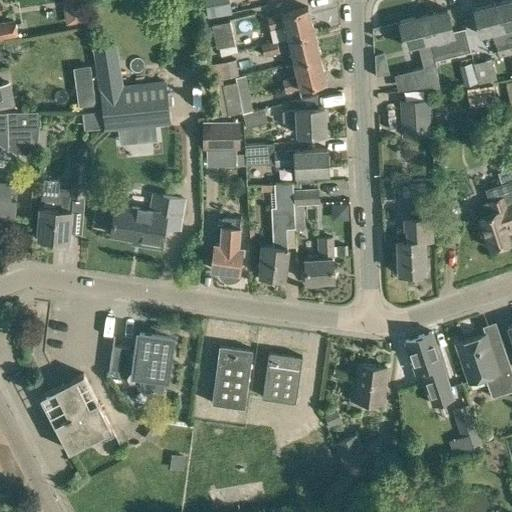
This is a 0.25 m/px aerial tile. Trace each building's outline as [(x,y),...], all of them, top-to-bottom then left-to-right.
[(205,0),(209,16),(232,11),(230,0),(205,0)] [(511,0),(507,0),(498,2),(510,53),(511,52),(511,0)] [(66,24),(88,21),(85,2),(64,5),(66,24)] [(499,56),(510,53),(498,2),(475,8),(481,35),(493,32),(499,56)] [(288,38),(313,32),(306,7),(281,13),(268,16),(270,29),(284,25),(288,38)] [(430,42),(455,36),(448,9),(423,15),(430,42)] [(432,49),(430,42),(423,15),(400,21),(406,48),(419,45),(424,66),(394,74),(398,89),(428,86),(429,90),(440,87),(439,78),(435,65),(432,49)] [(0,39),(18,36),(15,20),(0,22),(0,39)] [(217,48),(235,44),(230,20),(211,24),(217,48)] [(294,63),(319,57),(313,32),(288,38),(294,63)] [(265,56),(280,52),(277,40),(261,44),(263,53),(265,56)] [(123,82),(120,64),(117,44),(93,48),(99,85),(123,82)] [(319,57),(294,63),(297,75),(283,79),(286,91),(300,88),(300,89),(326,82),(319,57)] [(479,82),(491,80),(491,78),(496,77),(491,57),(488,58),(486,59),(474,62),(479,82)] [(216,78),(231,76),(228,60),(228,59),(213,62),(216,78)] [(253,109),(246,73),(235,75),(236,81),(223,83),(222,78),(215,80),(222,115),(253,109)] [(123,82),(99,85),(99,88),(100,88),(104,128),(118,127),(154,123),(171,121),(166,80),(159,80),(159,78),(123,82)] [(0,108),(15,105),(10,81),(0,82),(0,108)] [(402,135),(430,133),(428,97),(400,99),(402,135)] [(326,132),(324,106),(296,107),(296,108),(282,113),(283,121),(297,120),(298,134),(326,132)] [(246,127),(268,122),(264,107),(243,113),(246,127)] [(443,120),(442,109),(438,109),(434,109),(435,120),(443,120)] [(240,148),(240,120),(203,120),(203,148),(240,148)] [(154,123),(118,127),(120,143),(156,139),(154,123)] [(274,151),(274,142),(265,143),(245,144),(245,156),(246,163),(266,162),(266,165),(296,163),(297,181),(314,180),(313,173),(329,173),(327,148),(274,151)] [(85,196),(88,162),(72,161),(71,174),(70,188),(59,187),(59,196),(42,194),(41,207),(40,207),(37,237),(68,239),(71,209),(69,209),(70,195),(85,196)] [(15,214),(18,174),(0,172),(0,219),(2,220),(2,213),(15,214)] [(511,242),(506,228),(511,225),(511,180),(507,182),(486,189),(490,200),(484,202),(481,205),(479,208),(479,211),(479,216),(482,224),(478,225),(481,234),(485,233),(490,249),(511,242)] [(432,237),(431,216),(432,216),(430,181),(410,182),(412,217),(404,217),(405,226),(407,226),(408,239),(397,239),(399,272),(426,270),(424,238),(432,237)] [(293,188),(293,182),(285,182),(286,205),(294,205),(293,188)] [(294,205),(295,229),(305,228),(304,203),(320,203),(319,187),(293,188),(294,205)] [(178,227),(183,198),(154,193),(152,210),(116,204),(116,201),(97,199),(93,220),(112,224),(111,234),(132,237),(131,242),(160,246),(163,225),(178,227)] [(239,246),(241,218),(222,217),(221,243),(214,242),(210,268),(240,271),(243,246),(239,246)] [(261,245),(259,262),(263,262),(261,275),(263,282),(271,283),(275,277),(285,278),(288,248),(287,229),(272,230),(273,246),(261,245)] [(334,258),(333,235),(317,236),(318,252),(302,253),(302,257),(308,257),(308,259),(305,259),(306,281),(309,285),(318,285),(321,280),(335,279),(333,258),(334,258)] [(334,246),(334,255),(348,254),(347,245),(334,246)] [(453,397),(442,364),(443,364),(432,331),(406,340),(417,373),(423,370),(432,396),(434,404),(453,397)] [(164,393),(171,337),(140,333),(137,357),(129,356),(130,347),(112,345),(109,368),(138,372),(142,390),(164,393)] [(490,346),(485,333),(457,343),(470,381),(485,376),(493,397),(511,389),(511,367),(503,341),(490,346)] [(244,406),(252,348),(220,344),(211,402),(244,406)] [(296,401),(302,355),(268,351),(262,396),(296,401)] [(383,402),(387,366),(359,363),(357,384),(353,383),(352,398),(383,402)] [(55,422),(97,400),(83,373),(40,395),(55,422)] [(97,400),(55,422),(69,449),(98,434),(102,441),(115,434),(97,400)] [(454,454),(482,445),(476,428),(469,404),(454,408),(462,435),(449,439),(454,454)] [(329,426),(342,421),(337,408),(324,413),(329,426)] [(154,442),(160,433),(151,427),(145,436),(154,442)] [(481,438),(487,441),(493,437),(492,430),(485,427),(480,431),(481,438)] [(371,469),(367,459),(368,459),(357,432),(335,442),(346,469),(347,468),(350,477),(371,469)] [(301,443),(314,475),(337,466),(324,434),(301,443)]
